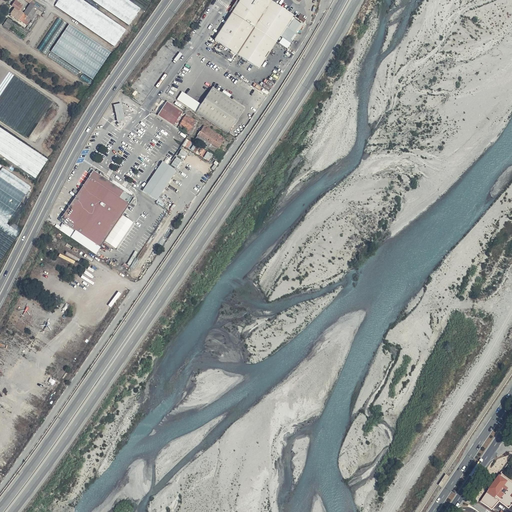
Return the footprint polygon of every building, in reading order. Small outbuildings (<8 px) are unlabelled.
[(125,30),(81,0),(59,0),(55,6),(114,47),(125,30)] [(126,0),(91,0),(128,26),(140,10),(126,0)] [(271,0),(240,0),(214,41),(259,69),(294,15),(271,0)] [(12,7),(14,9),(19,12),(23,7),(16,2),(12,7)] [(33,2),(31,5),(23,15),(30,19),(25,26),(27,28),(41,7),(33,2)] [(9,16),(18,21),(25,26),(30,19),(23,15),(22,15),(19,12),(14,9),(9,16)] [(67,24),(58,18),(37,49),(46,55),(67,24)] [(111,53),(69,25),(48,56),(90,85),(111,53)] [(221,129),(238,104),(229,98),(212,87),(206,96),(201,104),(195,113),(221,129)] [(195,113),(201,104),(182,92),(176,101),(195,113)] [(159,113),(175,124),(183,111),(167,100),(159,113)] [(122,103),(113,105),(118,122),(126,120),(122,103)] [(244,109),(238,104),(221,129),(228,134),(244,109)] [(176,130),(186,137),(196,123),(185,116),(176,130)] [(0,123),(0,157),(14,167),(36,181),(49,156),(13,132),(0,123)] [(218,150),(224,140),(204,127),(194,143),(208,152),(212,146),(218,150)] [(162,162),(142,191),(156,200),(183,162),(175,156),(168,166),(162,162)] [(0,219),(7,224),(32,188),(3,168),(0,172),(0,219)] [(89,177),(119,197),(123,191),(94,171),(89,177)] [(119,197),(89,177),(74,199),(60,220),(75,231),(101,248),(130,205),(119,197)] [(0,219),(0,261),(19,233),(7,224),(0,219)] [(101,248),(75,231),(71,237),(97,254),(101,248)] [(484,488),(476,500),(484,505),(485,503),(490,506),(492,503),(494,504),(496,502),(505,509),(511,499),(511,484),(510,483),(497,471),(493,475),(484,488)] [(484,488),(493,475),(487,471),(478,484),(484,488)] [(442,488),(448,479),(444,477),(438,486),(442,488)]
